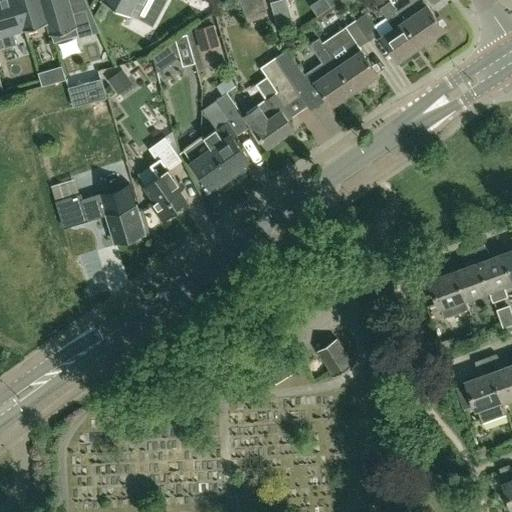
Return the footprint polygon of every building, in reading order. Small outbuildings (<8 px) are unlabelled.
[(13,32),(24,28),(16,0),(0,0),(0,48),(3,47),(4,48),(17,44),(13,32)] [(16,0),(24,28),(48,21),(49,21),(42,0),(16,0)] [(69,0),(42,0),(49,21),(48,21),(54,42),(79,35),(79,37),(93,33),(86,10),(74,13),(69,0)] [(104,0),(138,18),(153,26),(166,0),(104,0)] [(268,17),(261,0),(238,0),(248,25),(268,17)] [(340,0),(318,0),(314,3),(321,12),(340,0)] [(421,42),(443,27),(425,0),(413,0),(398,11),(411,30),(412,29),(421,42)] [(397,58),(421,42),(412,29),(411,30),(398,11),(391,1),(380,8),(393,28),(382,36),(397,58)] [(366,13),(357,20),(370,39),(379,33),(366,13)] [(377,70),(363,49),(360,45),(370,39),(357,20),(337,32),(344,42),(329,51),(345,75),(347,74),(352,81),(354,85),(362,80),(365,82),(374,76),(373,73),(377,70)] [(221,46),(215,25),(195,31),(201,51),(221,46)] [(195,64),(187,35),(181,36),(153,56),(157,73),(180,56),(183,66),(195,64)] [(330,102),(354,85),(352,81),(347,74),(345,75),(329,51),(325,45),(319,38),(310,44),(322,62),(304,74),(288,49),(275,58),(299,92),(316,81),(330,102)] [(295,114),(286,101),(299,92),(275,58),(261,67),(278,90),(244,114),(267,146),(294,126),(288,118),(295,114)] [(65,65),(45,73),(50,86),(70,78),(65,65)] [(133,84),(122,69),(107,80),(119,95),(133,84)] [(103,80),(69,90),(73,106),(107,97),(103,80)] [(243,115),(227,92),(216,100),(232,123),(243,115)] [(242,164),(249,158),(233,136),(236,134),(226,120),(215,128),(214,127),(203,135),(233,176),(245,168),(242,164)] [(18,150),(36,143),(30,125),(11,131),(18,150)] [(180,182),(169,168),(182,159),(165,135),(149,147),(157,159),(137,173),(155,198),(151,201),(164,219),(179,208),(178,206),(187,200),(176,185),(180,182)] [(221,185),(233,176),(203,135),(184,149),(211,186),(218,181),(221,185)] [(86,219),(79,194),(64,199),(59,183),(51,186),(56,201),(63,226),(86,219)] [(135,236),(144,233),(130,186),(98,196),(104,214),(106,213),(115,242),(121,240),(125,242),(133,239),(135,236)] [(6,201),(21,230),(45,217),(30,188),(6,201)] [(107,235),(91,244),(96,253),(112,244),(107,235)] [(511,275),(504,254),(484,261),(482,257),(489,253),(484,244),(474,247),(489,289),(493,302),(508,297),(505,287),(511,285),(511,275)] [(30,307),(58,294),(34,245),(7,258),(30,307)] [(489,289),(474,247),(465,251),(467,261),(474,260),(475,264),(456,271),(465,297),(489,289)] [(465,297),(456,271),(435,278),(434,274),(441,270),(435,261),(426,264),(431,279),(430,280),(444,318),(469,309),(464,297),(465,297)] [(503,328),(511,324),(511,311),(510,305),(497,309),(503,328)] [(297,370),(288,356),(270,327),(249,340),(276,383),(297,370)] [(353,364),(336,339),(318,351),(334,376),(353,364)] [(511,394),(511,364),(496,371),(495,367),(502,362),(497,354),(487,357),(502,398),(511,394)] [(328,376),(315,355),(304,362),(317,383),(328,376)] [(502,398),(487,357),(477,361),(479,371),(486,370),(488,374),(467,381),(469,386),(476,404),(477,407),(482,422),(507,414),(502,398)] [(469,386),(458,390),(464,408),(476,404),(469,386)] [(511,480),(509,481),(508,478),(511,475),(511,469),(509,465),(500,468),(505,483),(504,483),(511,503),(511,480)]
